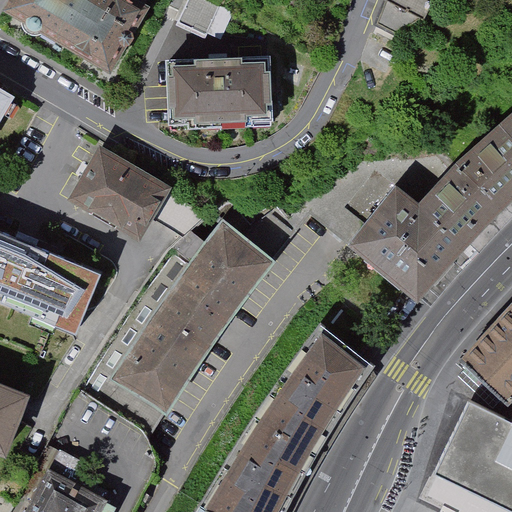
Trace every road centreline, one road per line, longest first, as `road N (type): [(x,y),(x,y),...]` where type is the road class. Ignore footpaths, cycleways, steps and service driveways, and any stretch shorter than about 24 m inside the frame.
road 1 (residential): [(361,0),(301,122),(239,156),(196,155),(113,123),(0,59)]
road 2 (tertiary): [(348,511),(433,347),(511,259)]
